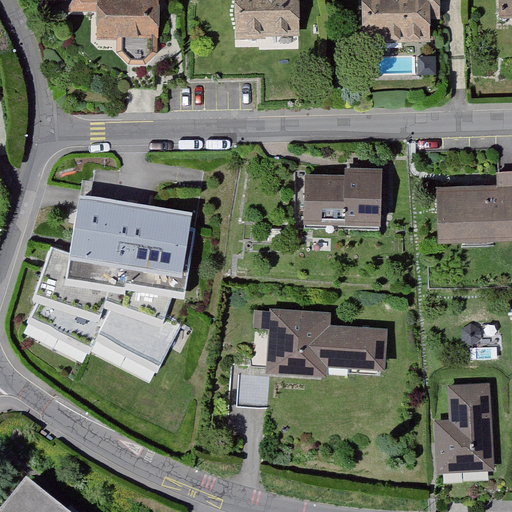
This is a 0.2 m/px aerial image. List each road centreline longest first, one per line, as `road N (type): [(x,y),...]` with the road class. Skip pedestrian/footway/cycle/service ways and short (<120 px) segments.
road 1 (residential): [(511,121),(42,135)]
road 2 (residential): [(275,511),(186,485),(109,447),(0,368)]
road 3 (residential): [(42,135),(0,283)]
road 4 (residential): [(4,0),(31,52),(42,135)]
